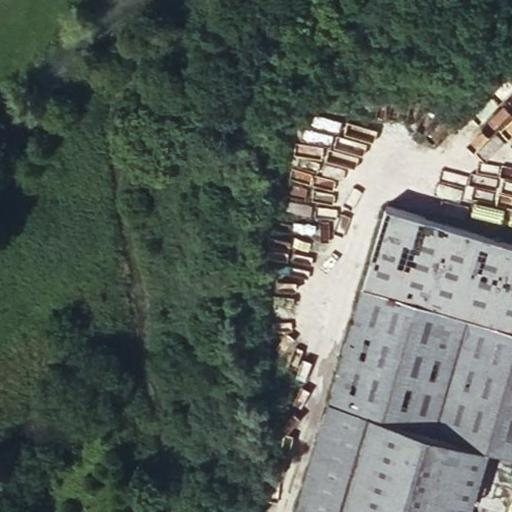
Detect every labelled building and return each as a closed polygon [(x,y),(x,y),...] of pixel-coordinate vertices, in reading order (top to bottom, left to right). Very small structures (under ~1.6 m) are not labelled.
[(511,254),(389,220),(366,305),(511,346),(511,254)] [(511,346),(366,305),(335,420),(358,426),(366,399),(511,440),(511,346)] [(511,440),(366,399),(358,426),(381,433),(501,467),(511,469),(511,440)] [(335,420),(310,511),(333,511),(358,426),(335,420)] [(333,511),(488,511),(501,467),(381,433),(358,426),(333,511)]
